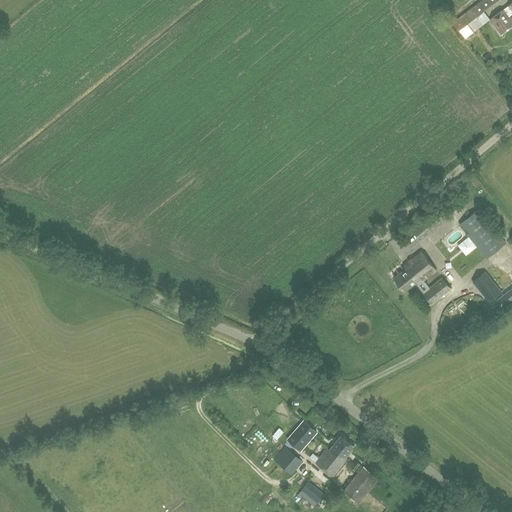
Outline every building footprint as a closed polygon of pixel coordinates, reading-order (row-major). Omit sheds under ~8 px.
[(482,0),(452,23),(467,43),(476,35),(468,24),(498,0),(482,0)] [(511,3),(490,19),(500,34),(511,25),(511,19),(507,13),(511,11),(511,12),(511,3)] [(506,243),(478,209),(459,225),(487,258),(506,243)] [(427,231),(419,221),(411,228),(419,237),(427,231)] [(406,267),(394,277),(405,292),(415,283),(432,303),(451,288),(442,278),(430,288),(424,280),(436,270),(422,251),(404,265),(406,267)] [(472,282),(489,302),(501,292),(485,272),(472,282)] [(301,450),(317,433),(304,421),(288,438),(301,450)] [(284,432),(279,428),(272,435),(277,440),(284,432)] [(346,457),(354,445),(341,435),(330,449),(328,448),(316,463),(334,476),(348,458),(346,457)] [(355,470),(360,464),(356,461),(351,467),(355,470)] [(358,503),(379,480),(364,467),(344,491),(358,503)] [(326,487),(330,479),(321,475),(318,483),(326,487)] [(309,481),(301,490),(318,503),(325,494),(309,481)]
